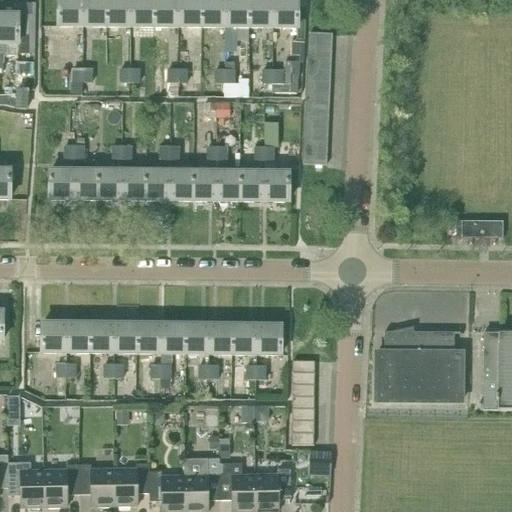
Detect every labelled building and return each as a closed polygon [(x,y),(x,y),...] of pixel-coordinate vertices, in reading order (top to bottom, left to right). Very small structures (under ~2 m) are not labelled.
[(82,28),(82,0),(58,0),(58,28),(82,28)] [(105,0),(82,0),(82,28),(106,28),(105,0)] [(129,28),(129,0),(105,0),(106,28),(129,28)] [(153,0),(129,0),(129,28),(153,28),(153,0)] [(177,28),(177,0),(153,0),(153,28),(177,28)] [(200,0),(177,0),(177,28),(201,28),(200,0)] [(224,29),(224,0),(200,0),(201,28),(224,29)] [(248,0),(224,0),(224,29),(248,29),(248,0)] [(272,29),(272,0),(248,0),(248,29),(272,29)] [(296,0),(274,0),(272,0),(272,29),(296,29),(296,9),(296,0)] [(292,41),(291,56),(300,56),(300,42),(303,42),(304,9),(296,9),(296,29),(296,42),(292,41)] [(0,55),(3,56),(3,45),(17,45),(17,16),(0,16),(0,55)] [(18,25),(18,50),(26,50),(26,29),(25,25),(18,25)] [(310,35),(309,46),(331,47),(332,36),(310,35)] [(309,46),(309,58),(331,59),(331,47),(309,46)] [(309,58),(308,70),(330,71),(331,59),(309,58)] [(25,63),(25,75),(34,75),(34,64),(25,63)] [(82,84),(82,69),(72,69),(71,84),(82,84)] [(92,70),(82,69),(82,84),(92,84),(92,70)] [(129,84),(129,70),(119,69),(119,84),(129,84)] [(140,70),(129,70),(129,84),(139,84),(140,70)] [(177,84),(177,70),(166,70),(166,84),(177,84)] [(188,70),(177,70),(177,84),(188,84),(188,70)] [(224,84),(224,70),(214,70),(214,84),(224,84)] [(235,70),(224,70),(224,84),(225,84),(234,85),(235,70)] [(249,70),(249,85),(258,85),(258,71),(249,70)] [(272,85),(272,71),(261,70),(261,85),(272,85)] [(308,70),(307,82),(330,83),(330,71),(308,70)] [(282,71),(272,71),(272,85),(282,85),(282,71)] [(283,75),(283,94),(297,94),(297,75),(283,75)] [(248,98),(247,81),(240,81),(239,85),(234,85),(225,84),(225,98),(248,98)] [(307,82),(307,94),(329,95),(330,83),(307,82)] [(16,90),(16,96),(16,108),(16,110),(26,111),(27,90),(16,90)] [(307,94),(306,105),(329,106),(329,95),(307,94)] [(0,107),(16,108),(16,96),(0,95),(0,107)] [(216,103),(216,116),(227,116),(227,103),(216,103)] [(204,104),(203,112),(215,113),(215,104),(204,104)] [(306,105),(306,117),(328,118),(329,106),(306,105)] [(306,117),(305,129),(328,130),(328,118),(306,117)] [(305,129),(305,141),(327,142),(328,130),(305,129)] [(207,140),(207,148),(206,148),(206,162),(216,162),(216,148),(216,140),(207,140)] [(305,141),(304,153),(327,154),(327,142),(305,141)] [(63,161),(74,161),(74,147),(64,147),(63,161)] [(74,147),(74,161),(84,161),(84,147),(74,147)] [(110,161),(122,161),(122,147),(110,147),(110,161)] [(122,147),(122,161),(131,161),(131,147),(122,147)] [(158,162),(169,162),(169,147),(158,147),(158,162)] [(169,147),(169,162),(179,162),(179,148),(169,147)] [(216,148),(216,162),(227,162),(227,148),(216,148)] [(253,162),(264,162),(264,148),(253,148),(253,162)] [(264,148),(264,162),(274,162),(274,148),(264,148)] [(327,154),(304,153),(304,164),(326,165),(327,154)] [(193,173),(180,173),(180,162),(169,162),(169,173),(169,202),(192,202),(193,173)] [(0,170),(0,199),(9,199),(9,171),(0,170)] [(50,201),(74,201),(74,172),(50,172),(50,201)] [(74,172),(74,201),(98,201),(98,172),(74,172)] [(98,201),(121,201),(121,172),(98,172),(98,201)] [(121,172),(121,201),(145,201),(145,172),(121,172)] [(145,201),(169,202),(169,173),(145,172),(145,201)] [(192,202),(216,202),(216,173),(193,173),(192,202)] [(216,173),(216,202),(240,202),(240,173),(216,173)] [(240,202),(263,202),(264,173),(240,173),(240,202)] [(264,173),(263,202),(287,202),(287,173),(264,173)] [(502,223),(462,222),(452,222),(452,237),(501,239),(502,223)] [(42,353),(55,354),(55,365),(65,365),(66,354),(66,325),(42,324),(42,353)] [(66,325),(66,354),(89,354),(90,325),(66,325)] [(90,325),(89,354),(113,354),(113,325),(90,325)] [(113,325),(113,354),(137,355),(137,325),(113,325)] [(137,325),(137,355),(160,355),(161,326),(137,325)] [(161,326),(160,355),(184,355),(185,326),(161,326)] [(185,326),(184,355),(208,355),(208,326),(185,326)] [(208,326),(208,355),(232,356),(232,327),(208,326)] [(232,327),(232,356),(255,356),(256,327),(232,327)] [(256,327),(255,356),(279,356),(279,327),(256,327)] [(465,333),(383,333),(383,354),(375,354),(375,402),(461,403),(461,354),(453,354),(453,334),(465,334),(465,333)] [(511,334),(483,334),(483,395),(483,411),(511,411),(511,334)] [(292,374),(314,374),(314,362),(292,362),(292,374)] [(55,379),(65,379),(65,365),(55,365),(55,379)] [(65,365),(65,379),(76,379),(76,365),(65,365)] [(102,380),(113,380),(113,365),(102,365),(102,380)] [(113,365),(113,380),(123,380),(123,365),(113,365)] [(150,380),(160,380),(160,366),(150,366),(150,380)] [(160,366),(160,380),(171,380),(171,366),(160,366)] [(197,380),(208,380),(208,367),(197,366),(197,380)] [(208,367),(208,380),(218,380),(219,367),(208,367)] [(245,381),(255,381),(255,367),(245,367),(245,381)] [(255,367),(255,381),(265,381),(265,367),(255,367)] [(292,374),(292,386),(314,386),(314,374),(292,374)] [(65,379),(55,379),(55,401),(65,401),(65,379)] [(292,398),(314,398),(314,386),(292,386),(292,398)] [(291,410),(314,410),(314,398),(292,398),(291,410)] [(241,408),(242,424),(254,424),(254,408),(241,408)] [(254,408),(254,424),(269,424),(269,408),(254,408)] [(291,422),(314,422),(314,410),(291,410),(291,422)] [(115,413),(115,427),(128,426),(128,413),(115,413)] [(291,434),(314,434),(314,422),(291,422),(291,434)] [(314,434),(291,434),(291,446),(313,446),(314,434)] [(208,450),(218,450),(218,437),(208,437),(208,450)] [(219,439),(219,447),(229,447),(229,439),(219,439)] [(229,447),(219,447),(219,460),(229,460),(229,447)] [(20,498),(20,510),(44,509),(44,472),(29,473),(29,464),(8,465),(8,457),(0,456),(0,489),(8,490),(8,498),(20,498)] [(332,458),(311,457),(310,479),(330,480),(332,458)] [(184,511),(206,511),(207,502),(219,502),(218,466),(218,460),(183,461),(184,478),(183,478),(184,511)] [(149,495),(148,470),(148,466),(135,466),(135,471),(114,471),(115,508),(136,508),(136,496),(148,495),(149,495)] [(231,502),(231,511),(254,511),(254,477),(241,477),(240,466),(218,466),(219,502),(231,502)] [(44,509),(66,509),(66,497),(79,497),(79,467),(64,467),(64,472),(44,472),(44,509)] [(90,496),(91,509),(115,508),(114,471),(90,472),(89,467),(79,467),(79,497),(90,496)] [(161,503),(160,511),(184,511),(183,478),(160,478),(160,470),(148,470),(149,495),(148,495),(148,503),(161,503)] [(254,511),(277,511),(277,501),(289,501),(289,471),(276,472),(276,477),(254,477),(254,511)]
